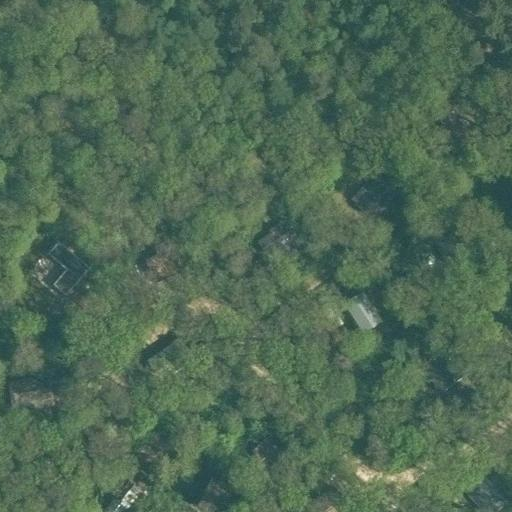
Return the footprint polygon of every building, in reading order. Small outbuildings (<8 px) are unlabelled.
[(442,130),(455,159),(458,166),(473,160),(458,124),(457,124),(453,114),(438,120),(442,130)] [(372,224),(400,192),(382,176),(354,208),(372,224)] [(306,246),(301,239),(291,223),(261,242),(271,257),(283,250),(288,258),(306,246)] [(467,259),(486,260),(486,242),(459,241),(459,246),(446,246),(446,269),(468,269),(467,259)] [(88,272),(58,245),(47,257),(65,273),(52,288),(64,299),(88,272)] [(155,287),(179,277),(167,245),(154,250),(158,258),(145,263),(155,287)] [(380,325),(356,288),(336,301),(360,338),(380,325)] [(139,360),(149,376),(163,366),(167,372),(183,361),(168,339),(152,349),(153,351),(139,360)] [(427,387),(439,378),(450,392),(466,380),(451,360),(450,360),(442,350),(428,360),(426,357),(414,366),(417,370),(415,372),(427,387)] [(12,411),(53,407),(48,379),(9,384),(12,411)] [(283,428),(255,450),(273,472),(300,451),(283,428)] [(480,475),(460,492),(478,511),(499,511),(507,505),(480,475)] [(186,502),(196,507),(206,511),(208,509),(213,511),(221,493),(218,491),(220,488),(201,480),(198,486),(195,484),(186,502)] [(125,482),(112,499),(115,501),(106,511),(126,511),(136,500),(134,498),(139,493),(125,482)] [(331,490),(300,511),(327,511),(340,503),(331,490)]
